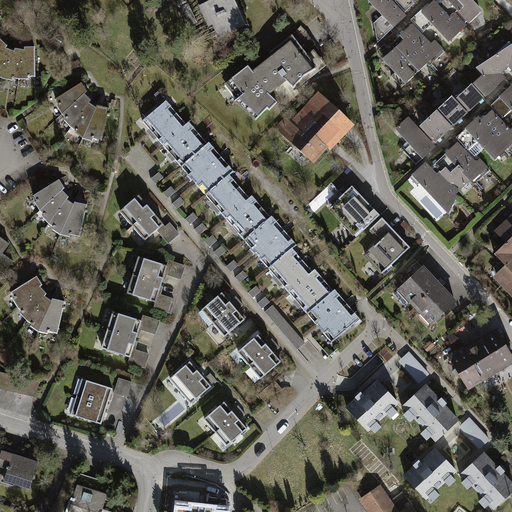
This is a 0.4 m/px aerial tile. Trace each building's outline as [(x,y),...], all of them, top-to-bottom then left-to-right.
[(190,0),(191,1),(180,5),(191,29),(203,24),(206,29),(212,26),(219,40),(247,28),(235,0),(190,0)] [(388,0),(366,0),(381,15),(372,24),(377,42),(404,16),(388,0)] [(396,0),(395,1),(404,10),(413,0),(396,0)] [(426,4),(409,20),(422,34),(431,25),(448,42),(464,26),(461,24),(465,21),(467,23),(478,12),(467,0),(438,0),(435,4),(432,1),(427,5),(426,4)] [(433,42),(428,46),(409,26),(386,48),(383,45),(378,50),(380,63),(386,62),(394,71),(389,76),(400,88),(426,63),(428,65),(442,52),(433,42)] [(247,69),(229,83),(241,97),(233,103),(254,122),(266,109),(269,111),(276,104),(269,97),(286,83),(291,91),(298,84),(300,89),(327,70),(321,57),(315,46),(304,32),(291,40),(269,56),(271,59),(253,75),(247,69)] [(0,81),(3,82),(9,83),(18,83),(18,89),(34,89),(33,62),(33,50),(23,51),(22,53),(15,52),(11,52),(12,49),(4,41),(0,44),(0,81)] [(406,118),(395,129),(409,144),(400,152),(414,166),(435,147),(432,144),(503,78),(498,73),(507,65),(511,69),(511,89),(507,94),(505,91),(453,139),(457,143),(428,170),(424,165),(410,178),(416,184),(418,182),(447,212),(455,196),(452,193),(469,178),(473,182),(486,170),(477,161),(475,163),(465,153),(477,141),(493,159),(505,148),(507,150),(511,145),(511,128),(511,129),(508,132),(498,121),(510,109),(511,110),(511,47),(511,46),(474,68),(481,75),(463,92),(441,102),(444,104),(417,130),(406,118)] [(80,86),(52,103),(61,117),(54,123),(80,147),(83,141),(101,147),(110,110),(92,104),(80,86)] [(287,119),(275,132),(310,164),(325,149),(331,154),(354,130),(318,95),(291,123),(287,119)] [(166,105),(144,123),(332,347),(360,324),(333,292),(331,294),(315,274),(313,276),(293,254),(296,251),(271,221),(257,204),(253,199),(249,202),(229,178),(234,174),(208,144),(206,146),(189,126),(186,129),(166,105)] [(68,203),(59,185),(34,200),(49,229),(78,240),(86,207),(68,203)] [(378,219),(351,190),(327,212),(355,241),(378,219)] [(163,225),(140,197),(121,214),(145,241),(163,225)] [(511,216),(496,231),(507,244),(495,254),(507,267),(495,277),(511,295),(511,216)] [(410,249),(382,220),(369,232),(377,240),(361,255),(382,276),(410,249)] [(0,279),(13,262),(2,254),(9,244),(0,237),(0,279)] [(169,269),(137,257),(124,293),(156,305),(169,269)] [(456,304),(424,270),(401,292),(433,326),(456,304)] [(42,285),(37,277),(12,293),(15,297),(13,299),(16,304),(22,312),(21,314),(28,320),(33,324),(32,326),(40,331),(57,334),(65,301),(53,298),(52,300),(44,296),(47,293),(40,287),(42,285)] [(248,322),(224,295),(200,316),(223,343),(248,322)] [(267,313),(300,349),(307,342),(274,306),(267,313)] [(141,321),(114,313),(102,352),(129,360),(141,321)] [(511,364),(511,354),(497,329),(450,357),(470,389),(511,364)] [(281,362),(259,336),(236,355),(259,382),(281,362)] [(136,347),(130,361),(146,368),(152,354),(136,347)] [(400,362),(419,383),(428,374),(409,353),(400,362)] [(212,386),(190,363),(169,383),(191,406),(212,386)] [(0,372),(0,387),(36,396),(40,382),(0,372)] [(131,381),(117,377),(112,392),(126,397),(131,381)] [(110,387),(81,378),(70,414),(99,422),(110,387)] [(376,381),(346,408),(367,431),(397,404),(376,381)] [(458,419),(426,385),(406,404),(438,438),(458,419)] [(247,429),(225,402),(204,420),(227,446),(247,429)] [(456,470),(435,447),(406,475),(427,497),(456,470)] [(511,492),(511,481),(483,453),(461,474),(496,508),(511,492)] [(37,464),(6,455),(0,475),(0,479),(29,488),(37,464)] [(103,511),(110,490),(78,480),(68,511),(103,511)] [(397,511),(382,487),(362,499),(369,511),(418,511),(413,503),(398,511),(397,511)] [(228,511),(229,509),(179,503),(177,511),(228,511)]
